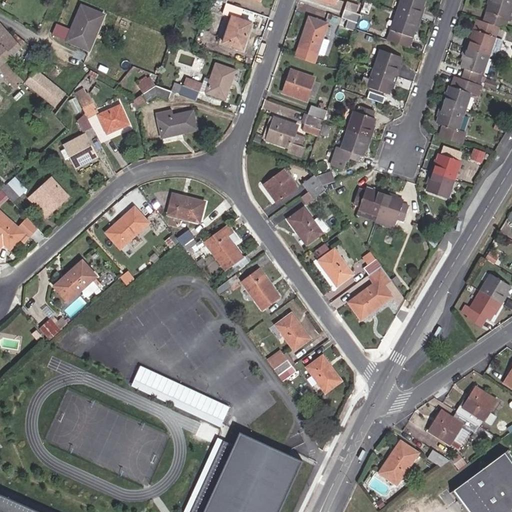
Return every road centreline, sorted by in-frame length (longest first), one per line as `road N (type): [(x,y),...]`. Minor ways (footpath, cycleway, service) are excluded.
road 1 (residential): [(0,297),(131,177),(160,167),(224,166)]
road 2 (residential): [(224,166),(380,388)]
road 3 (residential): [(380,388),(511,166)]
road 4 (residential): [(288,0),(224,166)]
road 5 (residential): [(403,152),(453,0)]
road 6 (residential): [(511,330),(400,402),(380,388)]
road 7 (residential): [(326,497),(380,388)]
